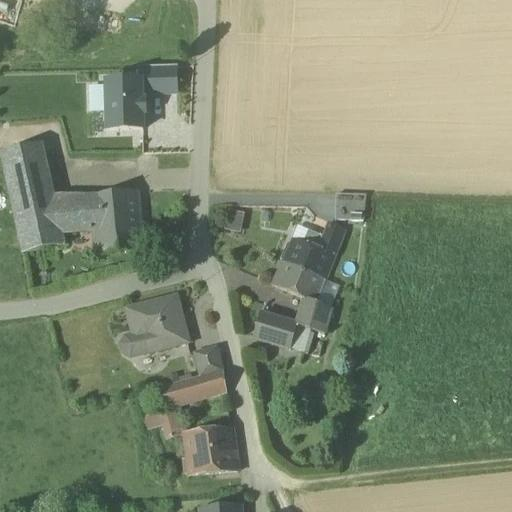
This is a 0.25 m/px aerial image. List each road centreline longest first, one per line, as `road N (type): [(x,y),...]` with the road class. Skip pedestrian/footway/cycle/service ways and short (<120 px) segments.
road 1 (residential): [(196,260),(206,0)]
road 2 (residential): [(196,260),(219,293),(270,483)]
road 3 (residential): [(0,310),(40,306),(196,260)]
